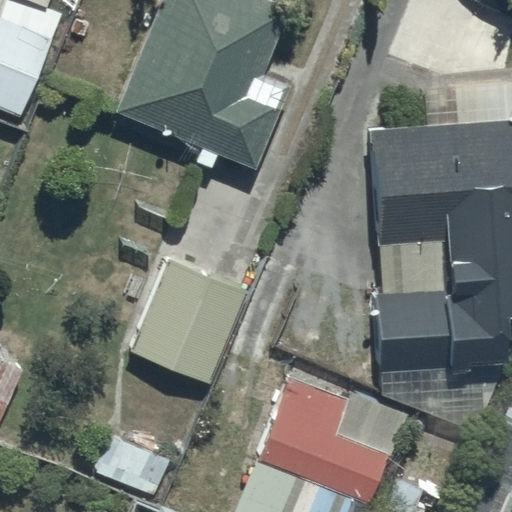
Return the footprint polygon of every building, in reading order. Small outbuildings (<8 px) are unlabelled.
[(0,0),(0,106),(14,113),(62,6),(49,0),(0,0)] [(154,0),(111,103),(196,139),(190,154),(208,161),(214,147),(252,163),(289,75),(258,62),(284,0),(154,0)] [(511,300),(511,83),(511,81),(439,84),(440,114),(368,117),(377,284),(369,285),(374,385),(428,409),(427,361),(465,360),(465,350),(500,350),(499,300),(511,300)] [(164,250),(124,343),(204,378),(244,285),(164,250)] [(0,344),(0,413),(23,361),(0,350),(0,345),(0,344)] [(285,368),(223,511),(388,511),(369,504),(393,449),(386,446),(403,406),(346,382),(341,392),(285,368)] [(109,427),(92,465),(150,491),(167,453),(109,427)] [(511,458),(511,472),(494,511),(511,511),(511,437),(504,455),(511,458)]
